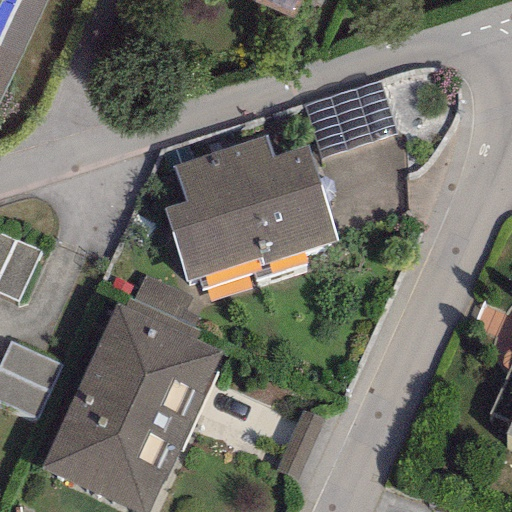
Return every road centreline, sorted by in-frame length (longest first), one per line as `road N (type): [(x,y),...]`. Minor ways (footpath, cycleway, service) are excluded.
road 1 (residential): [(511,31),(0,173)]
road 2 (residential): [(511,127),(342,511)]
